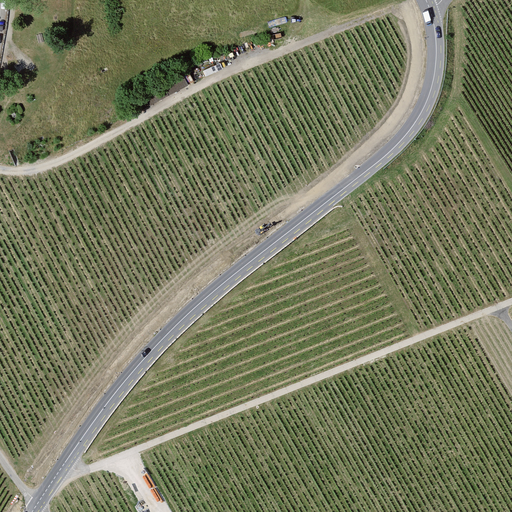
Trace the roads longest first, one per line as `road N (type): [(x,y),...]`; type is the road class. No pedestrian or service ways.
road 1 (secondary): [(432,15),(431,91),(400,142),(173,329),(118,390),(32,511)]
road 2 (track): [(63,467),(81,472),(500,306)]
road 3 (track): [(0,170),(46,166),(219,77),(391,9)]
